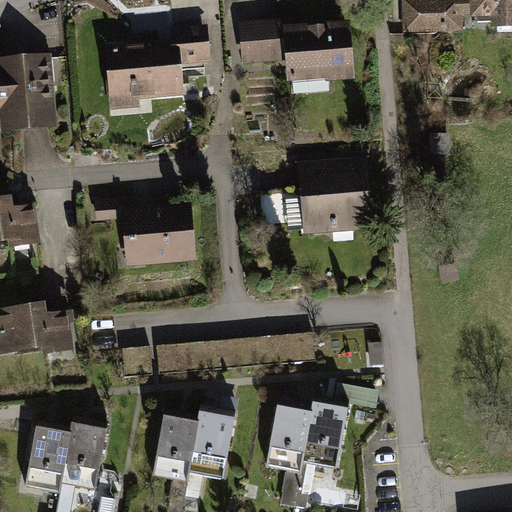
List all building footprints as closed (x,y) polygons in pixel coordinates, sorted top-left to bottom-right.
[(463,0),(403,0),(404,34),(464,33),(463,0)] [(511,0),(468,0),(468,13),(491,13),(491,29),(511,29),(511,0)] [(354,78),(349,21),(281,27),(241,29),(244,69),(284,66),(286,83),(354,78)] [(179,40),(104,46),(109,115),(141,113),(140,98),(183,96),(181,72),(211,69),(207,31),(178,33),(179,40)] [(54,125),(50,55),(0,58),(0,111),(5,111),(6,129),(54,125)] [(369,228),(364,158),(298,162),(303,233),(369,228)] [(0,242),(1,253),(41,249),(36,206),(14,209),(13,196),(0,196),(0,242)] [(292,232),(302,231),(300,198),(290,199),(292,232)] [(194,262),(188,201),(131,206),(131,199),(96,203),(98,225),(122,223),(126,269),(194,262)] [(34,356),(73,352),(68,312),(46,315),(45,302),(28,304),(34,356)] [(0,359),(34,356),(28,304),(0,307),(0,359)] [(382,344),(369,345),(370,366),(383,366),(382,344)] [(312,409),(278,401),(263,468),(298,475),(300,463),(312,409)] [(345,411),(313,404),(312,409),(300,463),(332,470),(345,411)] [(233,415),(199,410),(197,422),(189,470),(224,475),(233,415)] [(197,422),(161,416),(152,475),(188,481),(189,470),(197,422)] [(107,428),(71,422),(69,434),(59,488),(95,495),(107,428)] [(69,434),(34,428),(23,492),(57,498),(59,488),(69,434)]
